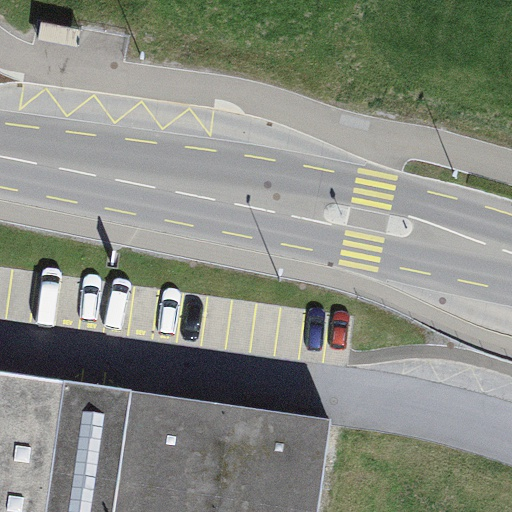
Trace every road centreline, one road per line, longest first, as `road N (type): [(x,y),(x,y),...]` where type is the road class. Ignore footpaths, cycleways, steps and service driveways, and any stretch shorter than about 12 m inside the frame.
road 1 (unclassified): [(0,331),(441,398),(511,434)]
road 2 (primary): [(511,258),(0,155)]
